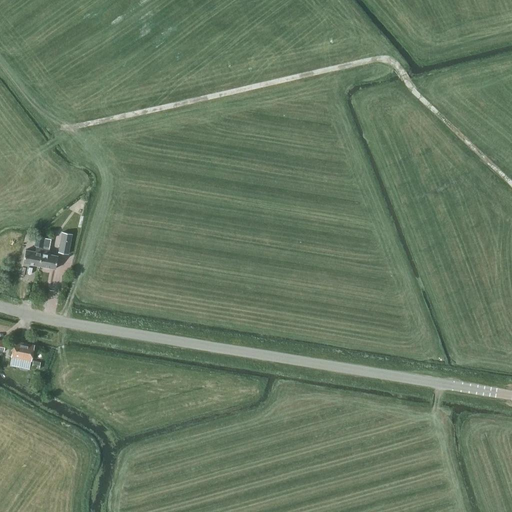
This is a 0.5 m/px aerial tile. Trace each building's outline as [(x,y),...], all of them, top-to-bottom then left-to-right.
[(63,232),(59,252),(70,254),(73,234),(63,232)] [(36,244),(35,252),(25,250),(22,263),(39,266),(42,249),(41,249),(42,245),(43,246),(44,237),(37,236),(36,244)] [(39,266),(55,269),(57,256),(48,254),(50,239),(45,238),(42,249),(39,266)] [(10,356),(20,358),(23,343),(13,341),(10,356)] [(34,345),(23,343),(20,358),(31,360),(34,345)] [(38,368),(40,362),(33,360),(31,367),(38,368)]
